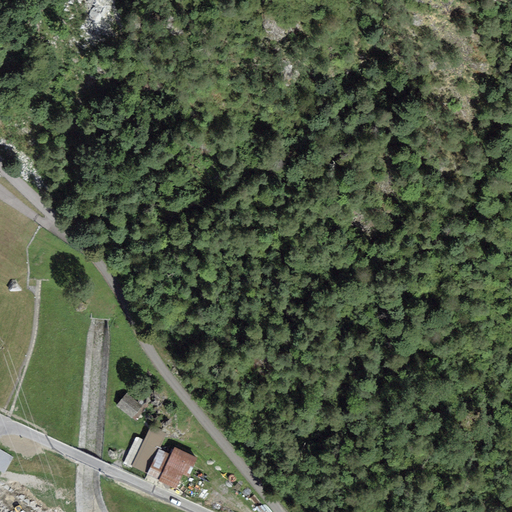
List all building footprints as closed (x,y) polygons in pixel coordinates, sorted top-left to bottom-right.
[(141,405),(127,392),(117,404),(131,417),(141,405)] [(143,440),(136,436),(124,462),(147,473),(158,449),(166,432),(150,425),(143,440)] [(169,454),(157,478),(176,487),(183,472),(188,475),(197,456),(173,445),(169,454)] [(169,454),(158,449),(147,473),(157,478),(169,454)] [(12,457),(0,450),(0,468),(4,471),(12,457)]
